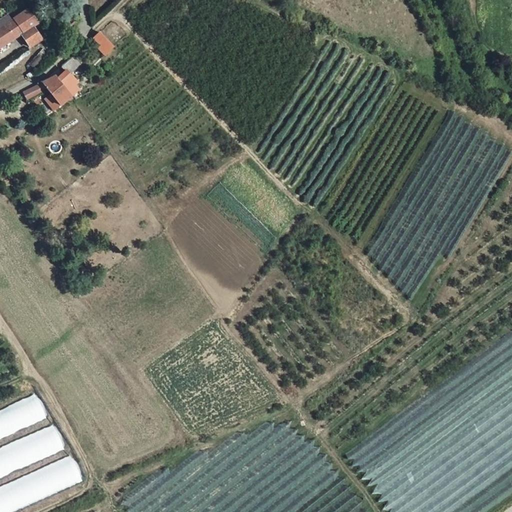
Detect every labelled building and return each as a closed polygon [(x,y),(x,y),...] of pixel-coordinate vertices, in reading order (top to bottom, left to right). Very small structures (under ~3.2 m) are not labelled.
[(33,32),(24,20),(30,16),(22,5),(4,17),(0,10),(0,33),(2,36),(14,28),(22,40),(33,32)] [(99,29),(87,40),(100,57),(113,44),(99,29)] [(65,70),(57,76),(72,96),(80,89),(65,70)] [(49,95),(58,108),(72,96),(57,76),(54,71),(17,90),(23,101),(45,90),(49,95)] [(58,108),(49,95),(43,99),(51,112),(58,108)] [(0,436),(47,418),(38,397),(0,412),(0,436)] [(0,474),(65,449),(56,428),(0,450),(0,474)] [(31,499),(81,479),(74,461),(0,489),(0,511),(2,511),(1,506),(29,495),(31,499)] [(98,486),(90,492),(96,498),(103,492),(98,486)]
